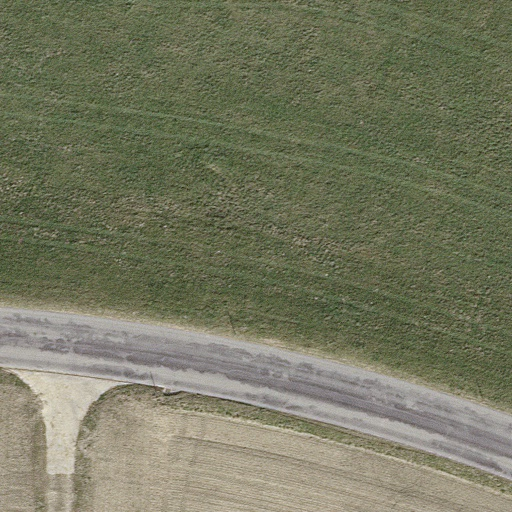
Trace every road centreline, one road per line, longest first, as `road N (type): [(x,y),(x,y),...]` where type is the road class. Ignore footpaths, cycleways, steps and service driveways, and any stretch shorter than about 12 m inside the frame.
road 1 (tertiary): [(0,344),(285,384),(511,454)]
road 2 (track): [(65,349),(61,511)]
